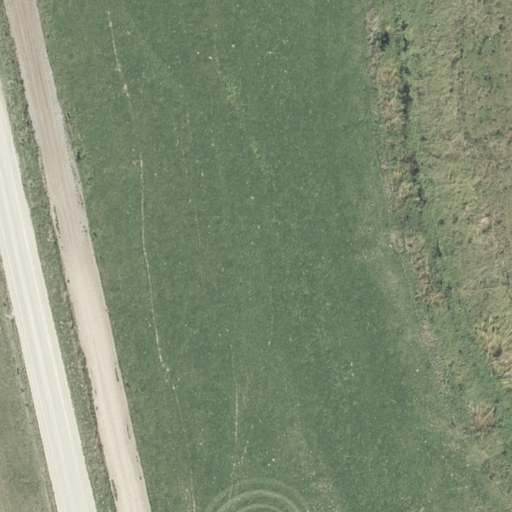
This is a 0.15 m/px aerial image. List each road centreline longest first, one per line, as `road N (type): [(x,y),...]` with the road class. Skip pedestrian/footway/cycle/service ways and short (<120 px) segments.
road 1 (track): [(27,0),(141,511)]
road 2 (unclassified): [(87,511),(0,119)]
